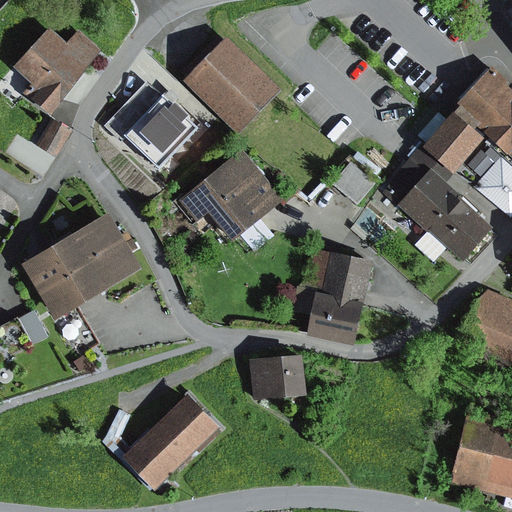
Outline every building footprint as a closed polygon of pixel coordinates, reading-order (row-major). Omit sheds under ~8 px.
[(75,38),(55,22),(20,65),(37,79),(28,90),(55,111),(107,46),(84,28),(75,38)] [(223,39),(182,82),(237,135),(278,93),(223,39)] [(505,85),(492,73),(456,111),(476,129),(488,141),(485,144),(490,148),(501,158),(482,180),(474,188),(510,221),(511,219),(511,96),(502,88),(505,85)] [(197,130),(146,82),(102,127),(121,144),(124,141),(157,172),(197,130)] [(476,129),(456,111),(425,147),(422,150),(447,172),(451,175),(480,141),(472,134),(476,129)] [(76,126),(58,116),(45,139),(62,149),(76,126)] [(422,150),(425,147),(421,144),(406,161),(426,179),(430,175),(438,182),(447,172),(422,150)] [(501,158),(490,148),(484,155),(480,151),(466,167),(482,180),(501,158)] [(241,150),(178,201),(196,224),(207,216),(230,245),(283,202),(241,150)] [(462,265),(493,230),(480,219),(482,217),(462,199),(460,202),(438,182),(430,175),(426,179),(406,161),(388,181),(390,183),(381,193),(462,265)] [(375,185),(349,164),(331,187),(357,207),(375,185)] [(147,267),(115,209),(27,258),(60,316),(147,267)] [(314,295),(307,337),(352,348),(371,263),(312,250),(306,279),(319,292),(317,296),(314,295)] [(511,304),(511,302),(487,291),(471,306),(456,339),(511,364),(511,305),(511,306),(511,304)] [(24,317),(36,344),(53,336),(41,309),(24,317)] [(304,398),(301,358),(249,362),(252,402),(304,398)] [(186,398),(122,460),(154,492),(218,430),(186,398)] [(511,427),(511,424),(468,413),(449,486),(511,502),(511,437),(510,437),(511,427)]
